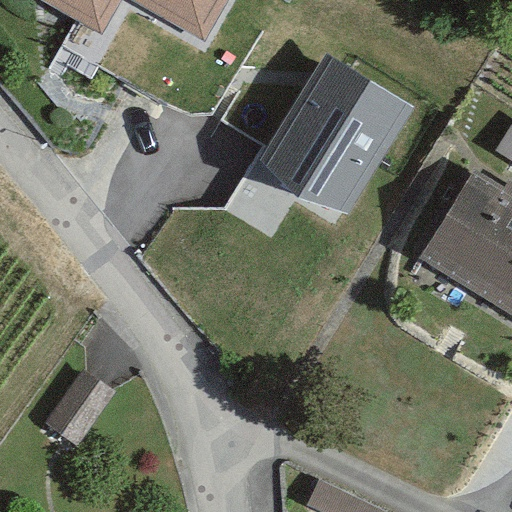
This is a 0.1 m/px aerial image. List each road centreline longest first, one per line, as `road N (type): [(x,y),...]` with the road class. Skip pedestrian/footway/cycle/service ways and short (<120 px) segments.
road 1 (residential): [(0,129),(132,277),(220,426)]
road 2 (residential): [(220,426),(278,439),(430,511)]
